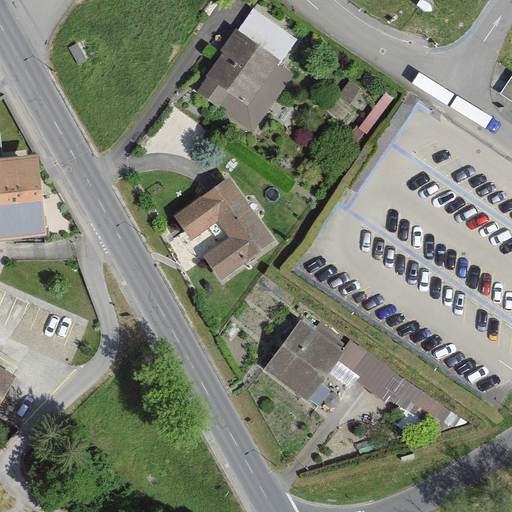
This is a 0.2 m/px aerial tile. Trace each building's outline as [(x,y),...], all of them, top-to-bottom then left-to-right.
[(280,61),(236,30),(194,91),(254,133),(293,76),(277,65),(280,61)] [(511,77),(500,94),(511,102),(511,77)] [(0,240),(47,236),(38,155),(0,159),(0,240)] [(275,243),(229,178),(174,216),(192,241),(218,222),(229,238),(203,256),(221,281),(275,243)] [(345,354),(300,321),(264,370),(307,403),(345,354)] [(0,404),(17,376),(0,365),(0,404)]
